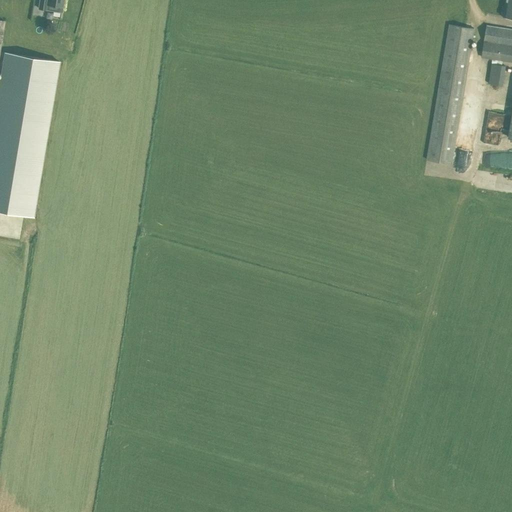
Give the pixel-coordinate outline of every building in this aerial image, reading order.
[(62,7),(63,0),(39,0),(39,8),(46,9),(47,4),(62,7)] [(511,16),(511,0),(505,0),(503,15),(511,16)] [(452,164),(474,28),(449,24),(427,160),(452,164)] [(511,62),(511,29),(487,25),(481,57),(492,59),(488,84),(502,86),(506,66),(501,65),(502,61),(511,62)] [(0,210),(34,216),(60,61),(4,51),(0,74),(0,210)] [(494,141),(497,129),(483,125),(480,136),(494,141)]
